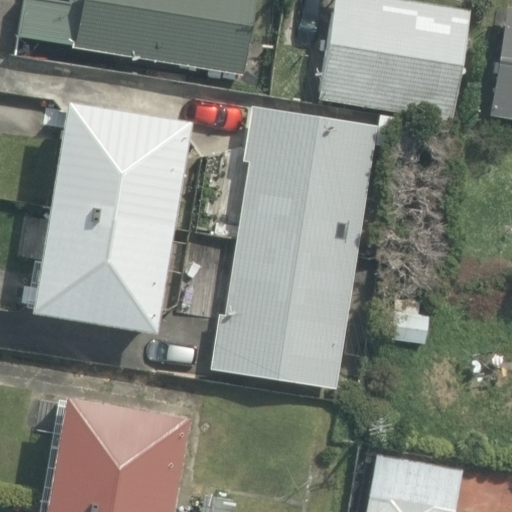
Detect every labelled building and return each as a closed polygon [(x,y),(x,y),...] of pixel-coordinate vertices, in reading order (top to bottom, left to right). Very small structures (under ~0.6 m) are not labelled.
[(249,0),(60,0),(60,1),(53,0),(19,0),(14,35),(67,43),(66,48),(238,75),(249,0)] [(465,9),(409,0),(329,0),(313,99),(447,120),(465,9)] [(497,0),(447,0),(496,9),(497,0)] [(511,6),(505,5),(484,114),(511,119),(511,6)] [(144,331),(179,119),(55,97),(17,310),(144,331)] [(331,387),(371,124),(245,103),(237,160),(242,161),(219,313),(214,312),(206,369),(331,387)] [(414,120),(376,113),(370,144),(409,151),(414,120)] [(162,511),(180,414),(52,392),(31,511),(162,511)] [(438,511),(446,464),(360,450),(350,511),(438,511)] [(228,511),(231,498),(201,492),(197,511),(228,511)]
